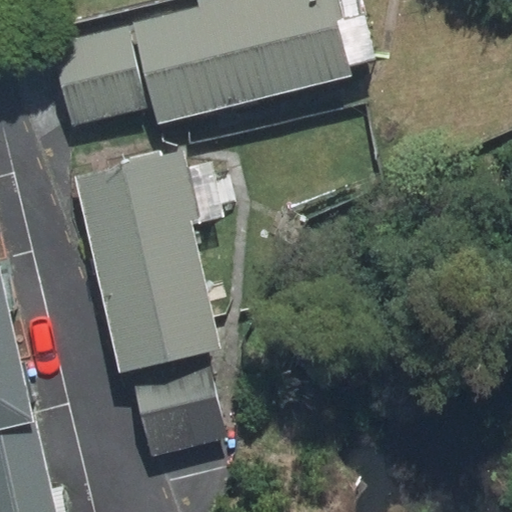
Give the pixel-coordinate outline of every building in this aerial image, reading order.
[(346,23),(340,0),(225,0),(56,43),(77,127),(158,107),(162,122),(359,72),(356,60),(380,54),(371,17),(346,23)] [(186,149),(77,175),(125,372),(225,348),(195,222),(203,220),(186,149)] [(0,427),(41,418),(45,417),(0,230),(0,427)] [(142,394),(157,455),(234,437),(219,375),(142,394)] [(0,511),(63,511),(41,418),(0,427),(0,511)]
